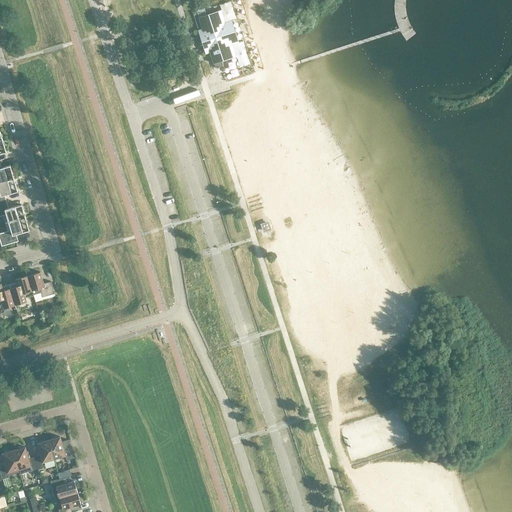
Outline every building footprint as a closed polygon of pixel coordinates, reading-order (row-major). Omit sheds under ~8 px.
[(204,9),(196,12),(202,30),(198,31),(201,39),(198,40),(200,47),(203,46),(206,54),(209,52),(213,64),(232,58),(227,43),(237,39),(232,24),(222,27),(217,12),(206,16),(204,9)] [(0,182),(14,179),(10,166),(0,168),(0,182)] [(0,203),(6,202),(4,196),(18,192),(14,179),(0,182),(0,203)] [(0,216),(3,216),(5,224),(25,218),(21,205),(8,209),(6,202),(0,203),(0,216)] [(29,231),(25,218),(5,224),(8,232),(0,233),(0,241),(1,247),(18,242),(16,235),(29,231)] [(27,276),(33,295),(35,302),(55,296),(51,282),(44,284),(40,272),(27,276)] [(9,284),(15,306),(27,302),(26,297),(33,295),(27,276),(15,280),(16,282),(9,284)] [(0,284),(0,304),(2,304),(3,309),(15,306),(9,284),(2,286),(1,284),(0,284)] [(48,440),(54,459),(65,456),(67,461),(74,459),(68,440),(61,442),(60,437),(58,437),(57,436),(53,437),(52,439),(48,440)] [(42,463),(54,459),(48,440),(44,441),(43,440),(39,442),(38,443),(36,444),(40,456),(34,457),(38,469),(43,468),(42,463)] [(32,471),(38,469),(34,457),(28,459),(25,447),(23,448),(22,446),(18,448),(17,449),(13,451),(19,470),(30,466),(32,471)] [(20,473),(19,470),(13,451),(9,452),(8,451),(4,452),(3,453),(1,454),(5,466),(0,467),(0,470),(3,480),(9,478),(8,476),(20,473)] [(58,473),(59,479),(62,478),(71,476),(70,470),(58,473)] [(62,478),(59,479),(50,482),(55,499),(59,498),(77,493),(77,492),(75,485),(74,481),(70,482),(64,484),(62,478)] [(58,510),(58,511),(71,511),(70,507),(77,505),(81,504),(80,501),(77,493),(78,493),(77,493),(59,498),(62,509),(58,510)] [(36,497),(29,499),(32,506),(38,504),(36,497)]
